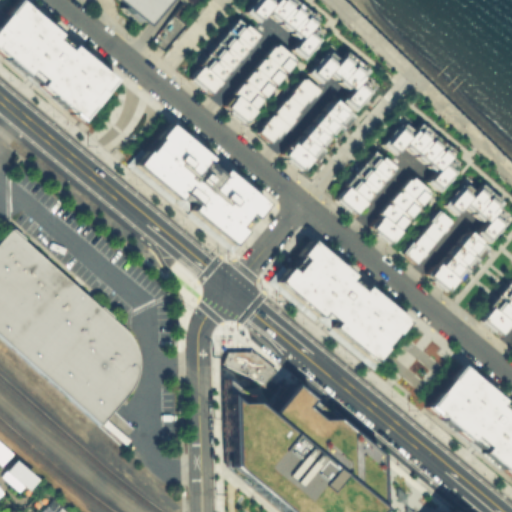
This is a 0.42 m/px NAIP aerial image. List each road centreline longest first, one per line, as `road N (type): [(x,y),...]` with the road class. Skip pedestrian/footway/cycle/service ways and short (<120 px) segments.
road 1 (tertiary): [(200,511),(198,341),(230,289)]
road 2 (residential): [(300,203),(153,80)]
road 3 (secondary): [(461,480),(320,364)]
road 4 (residential): [(441,318),(300,203)]
road 5 (secondary): [(157,229),(20,115)]
road 6 (residential): [(153,80),(55,0)]
